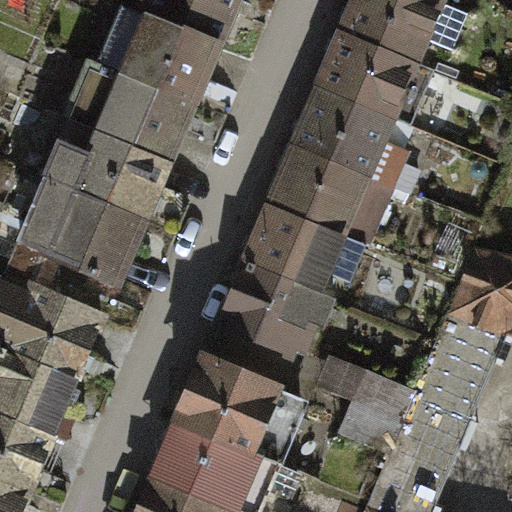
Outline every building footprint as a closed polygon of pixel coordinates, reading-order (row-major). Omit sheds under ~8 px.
[(238,0),(156,0),(149,16),(219,45),(238,0)] [(359,0),(346,31),(416,61),(426,38),(453,50),(469,12),(441,0),(440,0),(359,0)] [(219,45),(149,16),(125,6),(101,63),(195,103),(219,45)] [(435,69),(416,61),(346,31),(322,88),(393,117),(411,125),(435,69)] [(195,103),(101,63),(99,62),(75,121),(170,161),(195,103)] [(393,117),(322,88),(297,146),(367,175),(395,187),(409,152),(383,141),(393,117)] [(170,161),(75,121),(50,177),(146,218),(170,161)] [(367,175),(297,146),(273,204),(343,233),(367,175)] [(120,279),(146,218),(50,177),(9,276),(47,292),(63,255),(120,279)] [(343,233),(273,204),(248,262),(318,291),(343,233)] [(511,255),(511,204),(493,251),(511,255)] [(478,248),(368,510),(373,511),(427,511),(504,330),(511,325),(511,255),(493,251),(478,248)] [(318,291),(248,262),(223,323),(293,352),(294,348),(304,352),(316,324),(324,327),(336,298),(318,291)] [(104,317),(47,292),(9,276),(5,283),(3,282),(0,289),(0,344),(78,378),(104,317)] [(0,410),(54,434),(78,378),(0,344),(0,410)] [(300,398),(207,359),(180,421),(282,463),(305,413),(300,398)] [(0,477),(30,491),(54,434),(0,410),(0,477)] [(261,511),(282,463),(180,421),(156,478),(237,511),(261,511)] [(0,511),(21,511),(30,491),(0,477),(0,511)] [(237,511),(156,478),(142,511),(237,511)]
